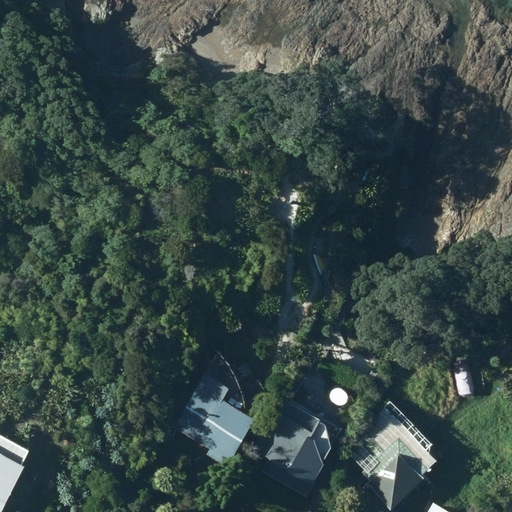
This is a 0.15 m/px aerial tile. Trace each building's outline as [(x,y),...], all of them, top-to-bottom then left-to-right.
[(246,363),(236,369),(242,378),(253,374),(246,363)] [(209,457),(229,470),(259,427),(226,404),(232,394),(210,380),(177,429),(212,452),(209,457)] [(262,473),(308,499),(326,467),(317,444),(314,441),(324,424),(289,404),(260,454),(270,460),(262,473)] [(363,488),(386,511),(390,511),(391,511),(396,511),(428,481),(425,478),(433,471),(401,440),(388,453),(370,436),(357,449),(373,465),(363,476),(369,482),(363,488)] [(0,511),(6,511),(29,471),(0,454),(0,511)]
